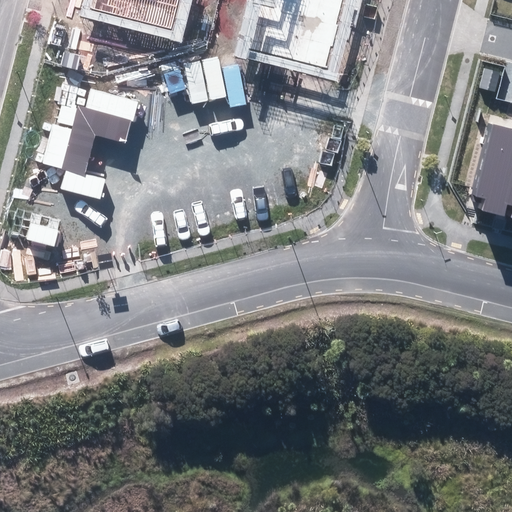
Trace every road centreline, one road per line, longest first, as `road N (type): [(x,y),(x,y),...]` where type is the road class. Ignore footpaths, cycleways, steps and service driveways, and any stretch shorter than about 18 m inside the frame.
road 1 (residential): [(383,253),(301,261),(0,341)]
road 2 (residential): [(430,18),(391,175),(383,253)]
road 3 (residential): [(511,282),(383,253)]
